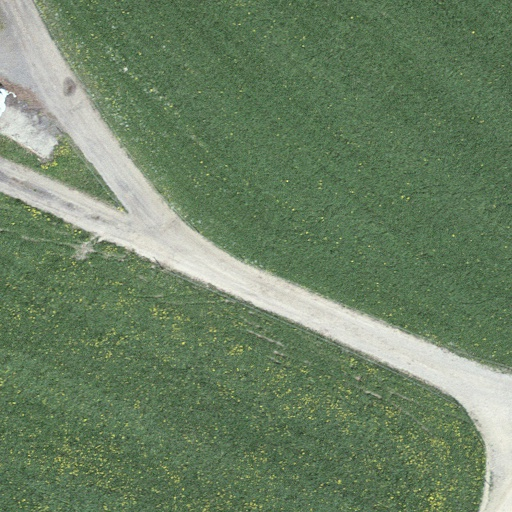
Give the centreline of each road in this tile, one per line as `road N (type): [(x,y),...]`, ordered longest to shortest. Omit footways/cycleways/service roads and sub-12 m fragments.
road 1 (track): [(511,417),(440,374),(0,181)]
road 2 (track): [(11,0),(54,83),(156,224)]
